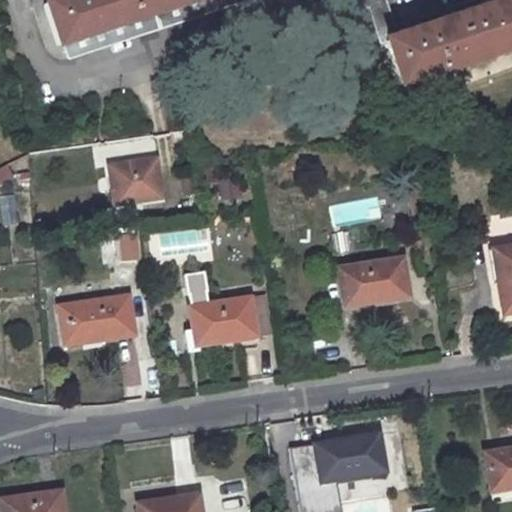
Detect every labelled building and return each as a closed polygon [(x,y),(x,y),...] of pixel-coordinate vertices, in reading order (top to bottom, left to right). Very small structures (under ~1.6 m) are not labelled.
[(68,0),(41,9),(54,50),(206,0),(207,0),(68,0)] [(398,85),(511,47),(511,0),(385,43),(398,85)] [(108,167),(113,205),(161,198),(155,160),(108,167)] [(219,202),(240,202),(240,179),(218,179),(219,202)] [(0,214),(14,214),(13,195),(0,195),(0,214)] [(331,235),(334,255),(351,252),(347,233),(331,235)] [(110,263),(137,263),(137,238),(110,238),(110,263)] [(511,245),(493,249),(503,314),(511,312),(511,245)] [(401,258),(336,269),(343,308),(408,297),(401,258)] [(126,298),(57,309),(63,346),(132,336),(126,298)] [(248,299),(208,305),(207,298),(190,300),(191,308),(188,308),(194,347),(254,336),(248,299)] [(312,445),(319,484),(385,472),(378,434),(312,445)] [(511,489),(511,449),(484,454),(490,493),(511,489)] [(511,501),(511,489),(490,493),(492,504),(511,501)] [(63,511),(60,492),(0,501),(0,504),(1,511),(63,511)] [(136,504),(137,511),(200,511),(198,495),(136,504)] [(356,511),(388,511),(384,498),(355,507),(356,511)]
